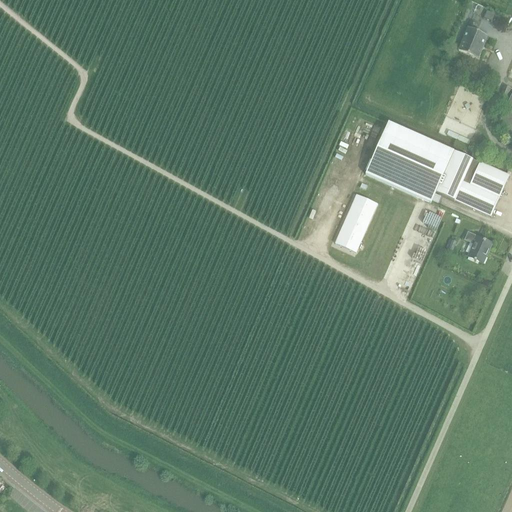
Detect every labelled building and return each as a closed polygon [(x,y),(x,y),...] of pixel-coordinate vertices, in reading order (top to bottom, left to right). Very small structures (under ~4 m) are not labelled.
[(475,19),(491,28),(497,18),(480,9),(475,19)] [(470,24),(458,52),(460,53),(469,57),(478,61),(488,37),(478,34),(477,33),(475,32),(478,27),(477,24),(472,22),(470,24)] [(511,89),(504,87),(499,98),(506,100),(511,89)] [(511,95),(500,122),(511,126),(511,95)] [(504,175),(455,153),(389,124),(365,176),(431,205),(432,202),(439,205),(442,199),(435,196),(437,193),(491,218),(504,191),(510,178),(504,175)] [(349,135),(349,134),(344,146),(355,151),(360,140),(349,135)] [(351,160),(340,155),(330,177),(341,182),(351,160)] [(337,191),(326,186),(315,209),(327,214),(337,191)] [(357,197),(335,245),(356,255),(378,206),(357,197)] [(405,218),(385,209),(363,258),(384,267),(405,218)] [(322,223),(311,218),(301,240),(312,245),(322,223)] [(464,241),(470,244),(472,245),(467,257),(483,265),(492,245),(468,234),(464,241)] [(456,243),(451,241),(447,251),(452,253),(456,243)] [(404,266),(398,289),(422,294),(427,271),(404,266)]
